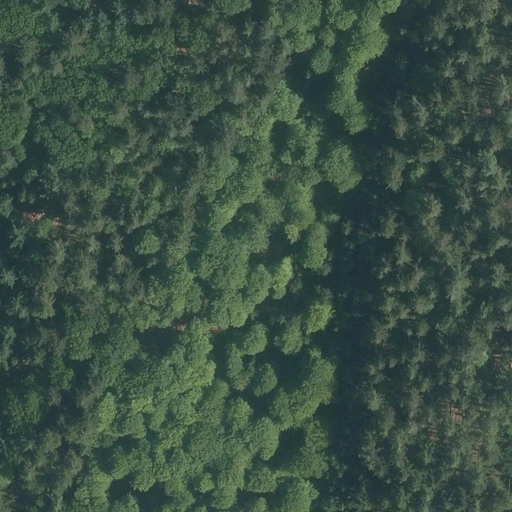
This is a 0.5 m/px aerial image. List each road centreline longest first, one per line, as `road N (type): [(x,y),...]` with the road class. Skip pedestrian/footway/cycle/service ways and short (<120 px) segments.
road 1 (track): [(93,445),(103,396),(310,0)]
road 2 (track): [(107,511),(104,494),(44,469),(93,445)]
